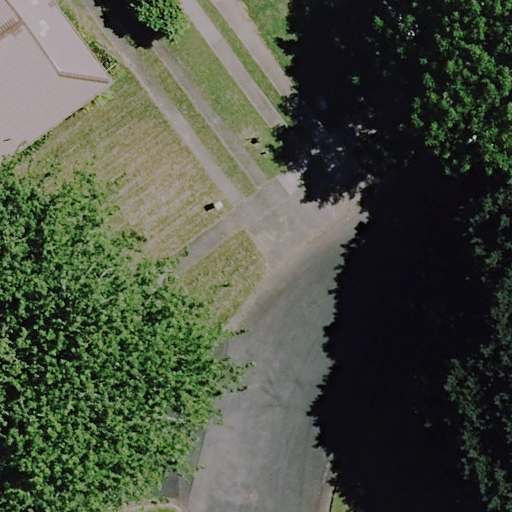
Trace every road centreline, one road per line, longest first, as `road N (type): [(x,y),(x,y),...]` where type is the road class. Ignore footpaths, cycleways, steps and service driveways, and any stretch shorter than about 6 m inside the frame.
road 1 (residential): [(511,189),(373,287),(310,366),(269,471)]
road 2 (residential): [(269,471),(116,477),(29,511)]
